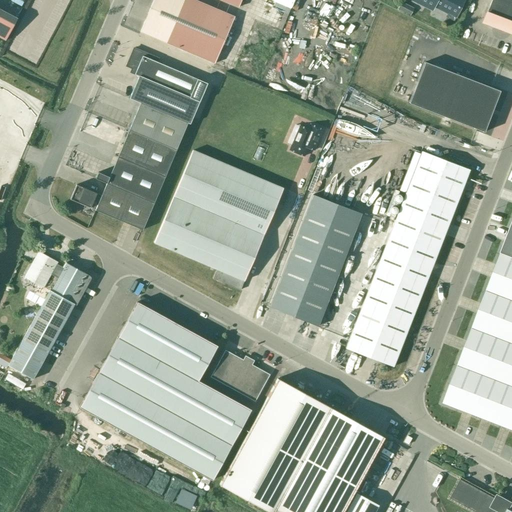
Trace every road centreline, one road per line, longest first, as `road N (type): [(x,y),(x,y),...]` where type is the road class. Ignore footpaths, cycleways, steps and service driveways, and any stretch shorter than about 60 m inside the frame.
road 1 (unclassified): [(405,416),(44,219),(37,195),(120,0)]
road 2 (unclassified): [(405,416),(511,146)]
road 3 (unclassified): [(511,474),(405,416)]
